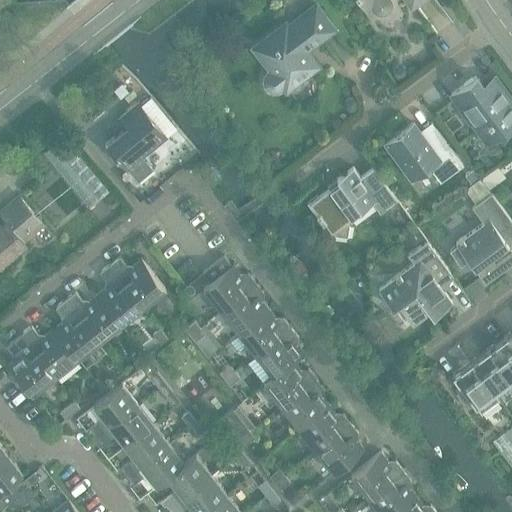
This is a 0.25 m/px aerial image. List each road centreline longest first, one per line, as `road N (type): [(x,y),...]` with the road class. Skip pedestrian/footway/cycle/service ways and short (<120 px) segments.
road 1 (residential): [(453,511),(186,171),(151,200)]
road 2 (residential): [(279,175),(335,149),(500,24)]
road 3 (residential): [(151,200),(0,319)]
road 4 (tertiary): [(0,113),(145,0)]
road 5 (residential): [(0,417),(21,445),(75,452),(121,511)]
